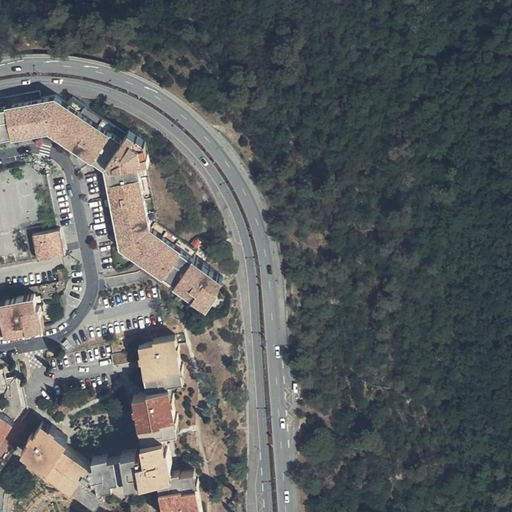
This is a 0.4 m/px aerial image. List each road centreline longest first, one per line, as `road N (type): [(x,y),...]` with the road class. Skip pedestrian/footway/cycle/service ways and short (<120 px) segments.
road 1 (unclassified): [(286,511),(267,265),(228,164),(141,88),(73,67),(0,70)]
road 2 (unclassified): [(0,85),(72,83),(126,99),(174,131),(216,176),(253,272),(269,511)]
road 3 (residential): [(30,342),(60,334),(81,314),(92,288),(89,253),(66,165),(52,152),(0,154)]
